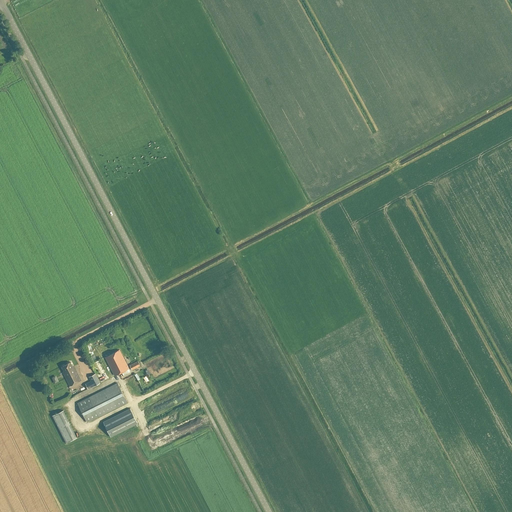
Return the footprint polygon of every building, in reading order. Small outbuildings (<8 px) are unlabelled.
[(119,350),(105,357),(114,376),(129,368),(119,350)] [(70,362),(61,367),(64,372),(63,372),(70,386),(81,380),(75,369),(74,370),(70,362)] [(95,386),(99,383),(95,374),(90,377),(93,381),(95,386)] [(77,403),(87,422),(127,403),(117,383),(77,403)] [(137,424),(130,409),(103,422),(110,437),(137,424)] [(66,443),(77,438),(63,410),(52,416),(66,443)]
